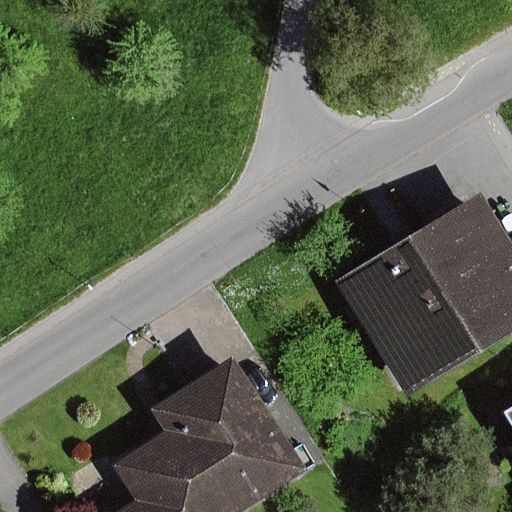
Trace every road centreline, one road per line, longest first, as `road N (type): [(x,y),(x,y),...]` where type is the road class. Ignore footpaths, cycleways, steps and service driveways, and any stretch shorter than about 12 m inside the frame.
road 1 (residential): [(298,198),(0,392)]
road 2 (residential): [(307,0),(283,166),(298,198)]
road 3 (residential): [(460,111),(298,198)]
